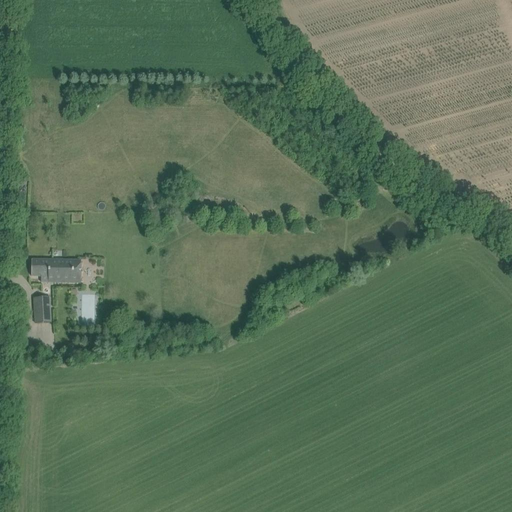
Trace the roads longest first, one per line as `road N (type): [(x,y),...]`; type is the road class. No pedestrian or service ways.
road 1 (tertiary): [(0,471),(8,0)]
road 2 (track): [(257,0),(297,65),(356,129),(511,245)]
